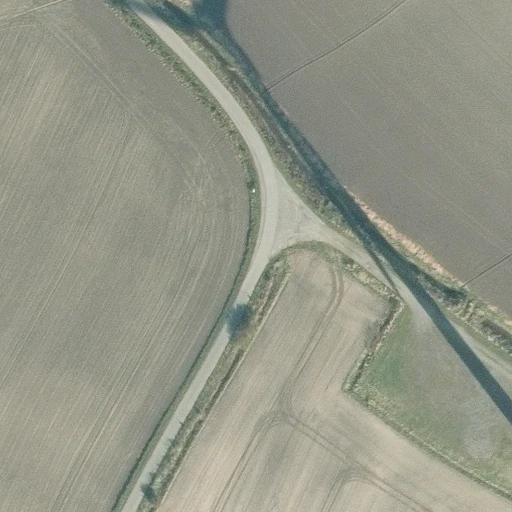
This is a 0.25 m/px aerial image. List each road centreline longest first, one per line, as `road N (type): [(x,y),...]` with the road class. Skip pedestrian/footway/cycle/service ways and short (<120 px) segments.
road 1 (unclassified): [(127,511),(255,282),(269,195),(258,155),(234,119),(132,0)]
road 2 (track): [(267,238),(319,234),(511,375)]
